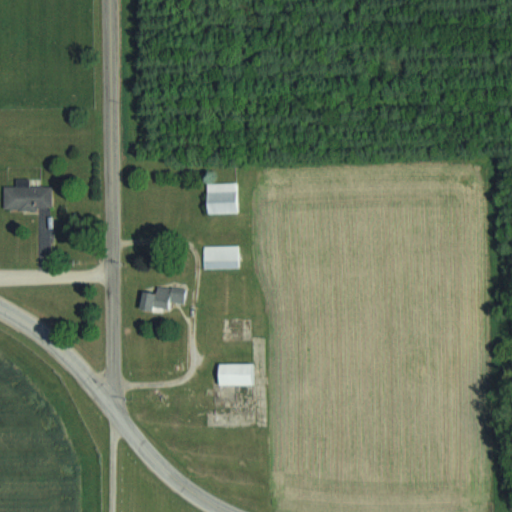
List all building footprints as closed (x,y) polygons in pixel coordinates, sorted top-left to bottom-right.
[(233,210),(233,182),(208,183),(208,189),(203,189),(203,211),(233,210)] [(0,207),(47,207),(47,185),(0,185),(0,207)] [(234,244),(200,244),(200,266),(234,266),(234,244)] [(135,290),(133,308),(163,312),(165,300),(181,302),(183,288),(152,284),(151,292),(135,290)] [(251,362),(211,362),(211,384),(251,384),(251,362)]
